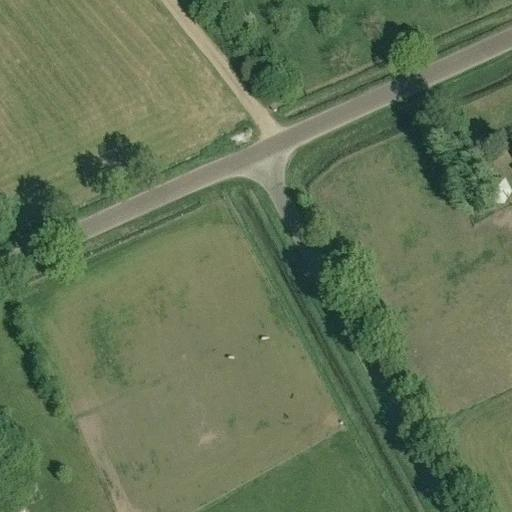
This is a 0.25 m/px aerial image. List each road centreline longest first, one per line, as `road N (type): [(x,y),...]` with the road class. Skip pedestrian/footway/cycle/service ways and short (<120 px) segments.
road 1 (unclassified): [(444,511),(260,157)]
road 2 (tertiary): [(0,276),(260,157)]
road 3 (tertiary): [(260,157),(511,42)]
road 4 (track): [(281,145),(168,0)]
